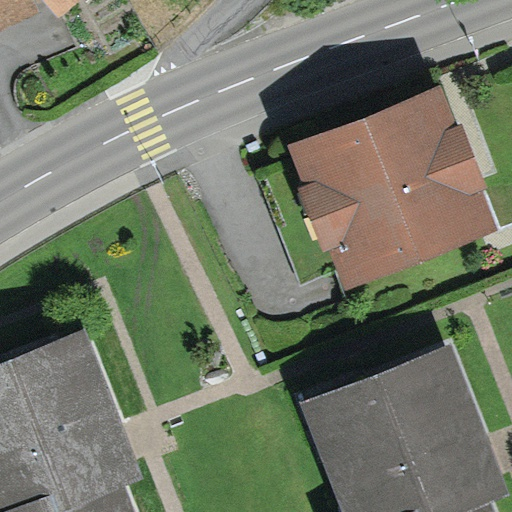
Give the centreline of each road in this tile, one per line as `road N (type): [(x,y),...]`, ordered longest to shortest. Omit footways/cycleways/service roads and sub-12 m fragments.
road 1 (primary): [(115,138),(463,0)]
road 2 (residential): [(115,138),(149,85),(237,0)]
road 3 (primary): [(0,202),(115,138)]
